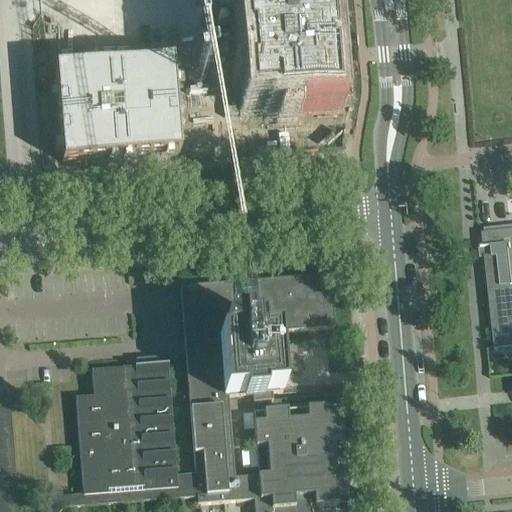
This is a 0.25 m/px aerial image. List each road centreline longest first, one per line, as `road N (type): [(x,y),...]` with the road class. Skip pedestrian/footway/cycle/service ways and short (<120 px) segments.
road 1 (residential): [(26,244),(387,216)]
road 2 (residential): [(414,495),(387,216)]
road 3 (residential): [(21,189),(6,0)]
road 4 (residential): [(386,183),(407,99),(398,0)]
road 5 (residential): [(374,0),(386,183)]
